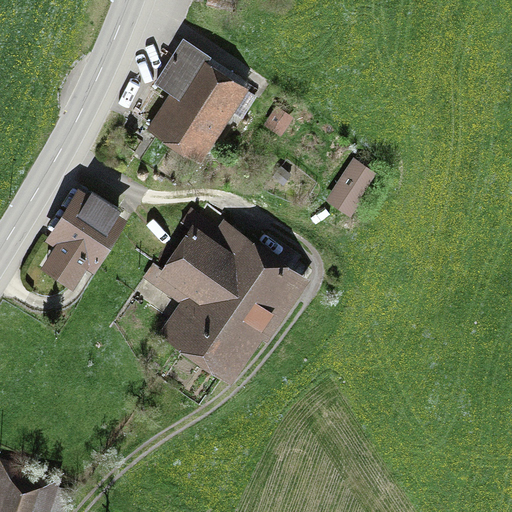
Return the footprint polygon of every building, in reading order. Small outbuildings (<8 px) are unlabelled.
[(207,0),(206,4),(231,11),(233,0),(207,0)] [(205,61),(209,55),(184,38),(157,81),(172,91),(155,119),(205,152),(247,89),(205,61)] [(350,208),(373,174),(356,163),(333,197),(350,208)] [(88,253),(94,258),(117,221),(112,218),(118,208),(92,191),(86,202),(81,198),(58,235),(64,238),(50,261),(73,276),(88,253)] [(219,230),(190,210),(146,274),(185,301),(168,325),(226,366),(291,273),(223,225),(219,230)] [(49,511),(63,511),(70,491),(56,487),(59,478),(0,459),(0,511),(47,511),(48,511),(49,511)]
